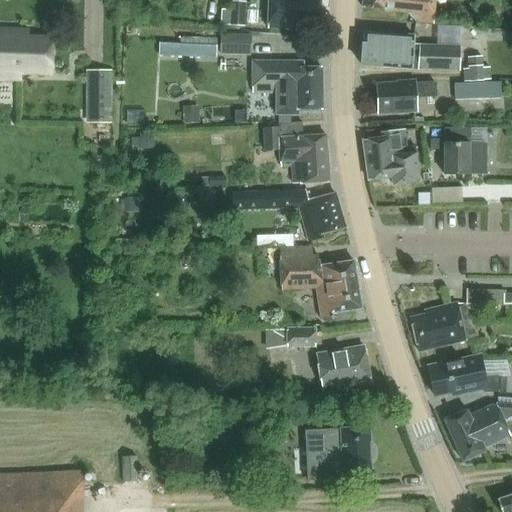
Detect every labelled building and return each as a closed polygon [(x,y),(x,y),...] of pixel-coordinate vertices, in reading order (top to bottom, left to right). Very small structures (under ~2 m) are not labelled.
[(319,31),(319,0),(269,0),(268,29),(319,31)] [(432,24),(434,0),(362,0),(362,8),(386,11),(386,12),(407,14),(415,22),(432,24)] [(243,27),(244,3),(232,3),(231,11),(221,11),(220,26),(243,27)] [(0,79),(20,80),(20,74),(52,74),(52,39),(28,39),(28,30),(0,29),(0,79)] [(459,72),(459,48),(412,46),(413,36),(364,33),(363,45),(362,46),(360,67),(411,71),(459,72)] [(221,35),(220,55),(250,56),(251,35),(221,35)] [(468,70),(463,71),(464,83),(482,81),(491,80),(490,68),(481,69),(480,58),(467,59),(468,70)] [(298,111),(322,111),(321,68),(303,68),(303,63),(252,64),(252,92),(277,92),(277,115),(279,115),(298,115),(298,111)] [(113,71),(87,71),(87,124),(113,124),(113,71)] [(415,99),(435,97),(434,83),(414,85),(414,82),(398,83),(398,86),(377,87),(378,114),(416,111),(415,99)] [(454,84),(455,100),(501,99),(501,83),(454,84)] [(183,107),(183,124),(199,124),(199,107),(183,107)] [(294,183),(329,181),(326,135),(302,136),(301,122),(278,124),(278,127),(263,128),(265,150),(279,149),(280,166),(292,165),(294,183)] [(393,186),(420,183),(415,148),(406,149),(403,130),(380,134),(380,139),(363,142),(369,181),(392,178),(393,186)] [(140,134),(141,150),(154,149),(153,133),(140,134)] [(430,140),(430,150),(444,150),(444,175),(469,175),(477,175),(487,175),(487,143),(469,144),(445,144),(445,140),(430,140)] [(226,175),(209,176),(210,191),(226,190),(226,175)] [(381,184),(373,185),(374,197),(375,197),(376,207),(396,206),(395,201),(382,202),(381,184)] [(431,203),(461,202),(461,187),(430,188),(431,203)] [(322,233),(345,227),(336,194),(308,201),(305,191),(233,193),(233,210),(299,208),(308,242),(323,238),(322,233)] [(418,194),(419,205),(429,205),(429,193),(418,194)] [(138,198),(122,198),(123,212),(138,212),(138,198)] [(293,235),(257,237),(257,248),(294,247),(293,235)] [(347,312),(361,310),(353,262),(318,268),(318,255),(280,257),(282,290),(315,288),(320,321),(335,319),(335,322),(349,320),(347,312)] [(131,259),(132,273),(143,272),(143,259),(131,259)] [(425,315),(410,319),(418,352),(466,341),(457,304),(425,312),(425,315)] [(314,349),(314,329),(287,329),(287,330),(287,347),(287,349),(314,349)] [(324,390),(369,381),(363,347),(317,356),(324,390)] [(479,357),(430,369),(433,382),(432,382),(435,397),(451,394),(452,397),(484,390),(484,392),(499,392),(499,376),(485,377),(482,363),(480,364),(479,357)] [(467,411),(443,421),(462,463),(485,452),(484,448),(510,436),(501,417),(511,417),(511,404),(498,404),(498,407),(491,406),(469,416),(467,411)] [(371,478),(371,464),(377,457),(376,449),(370,443),(370,428),(306,430),(307,479),(328,479),(328,469),(342,469),(343,478),(371,478)] [(137,457),(122,458),(123,483),(138,483),(137,457)] [(246,479),(254,479),(253,467),(245,467),(246,479)] [(82,511),(82,474),(0,475),(0,511),(82,511)] [(511,511),(511,493),(496,499),(499,511),(511,511)]
